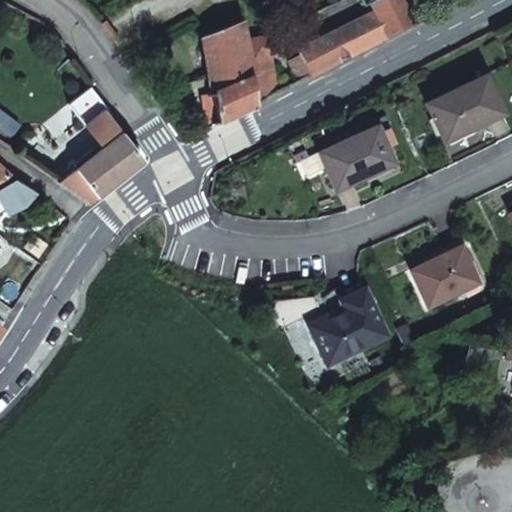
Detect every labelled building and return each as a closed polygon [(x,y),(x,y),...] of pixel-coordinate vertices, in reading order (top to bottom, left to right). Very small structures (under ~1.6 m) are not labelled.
[(311,74),(412,22),(401,0),(360,0),(363,3),(368,0),(369,0),(374,11),(299,50),(311,74)] [(216,109),(219,122),(260,101),(241,20),(200,39),(212,91),(205,94),(209,111),(216,109)] [(440,141),(498,113),(480,77),(423,105),(440,141)] [(88,87),(68,104),(83,124),(102,109),(104,107),(88,87)] [(87,128),(105,113),(102,109),(83,124),(87,128)] [(88,202),(140,159),(105,113),(87,128),(101,146),(57,182),(88,202)] [(339,191),(391,166),(372,129),(321,154),(339,191)] [(0,185),(13,177),(0,166),(0,185)] [(432,308),(481,284),(463,247),(414,271),(432,308)] [(334,364),(393,334),(371,289),(347,300),(350,307),(316,324),(334,364)] [(511,348),(504,348),(501,362),(511,363),(511,348)]
